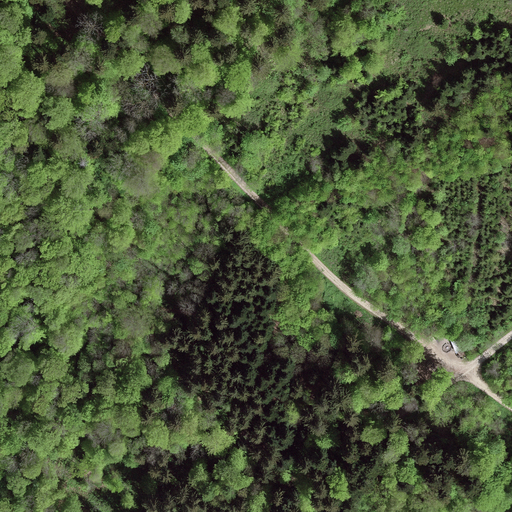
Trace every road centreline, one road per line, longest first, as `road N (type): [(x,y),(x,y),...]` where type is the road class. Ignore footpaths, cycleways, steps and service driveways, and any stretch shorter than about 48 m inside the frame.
road 1 (track): [(63,0),(321,271),(468,370)]
road 2 (track): [(468,370),(361,443),(336,511)]
